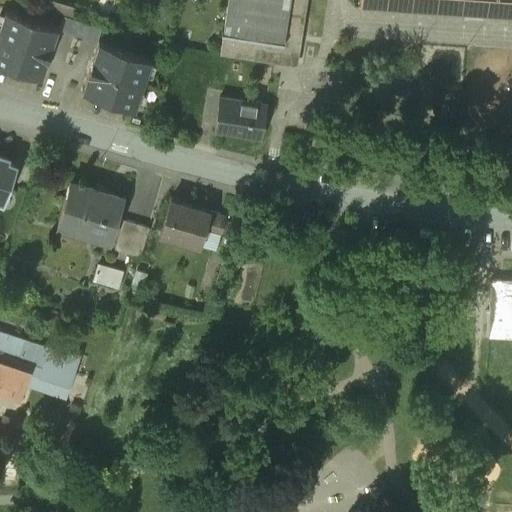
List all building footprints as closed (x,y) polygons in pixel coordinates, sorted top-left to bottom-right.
[(231,0),(228,29),(291,38),(296,0),(231,0)] [(59,27),(6,9),(0,27),(0,62),(42,77),(59,27)] [(102,28),(65,15),(61,28),(98,40),(102,28)] [(152,59),(100,41),(83,90),(136,108),(152,59)] [(268,103),(222,96),(216,129),(263,136),(268,103)] [(9,157),(0,153),(0,199),(4,201),(16,163),(8,160),(9,157)] [(124,197),(72,181),(61,217),(113,233),(124,197)] [(210,210),(172,200),(164,232),(202,242),(205,228),(210,210)] [(226,214),(210,210),(205,228),(221,232),(226,214)] [(150,225),(126,217),(117,247),(141,254),(150,225)] [(98,277),(122,284),(127,267),(102,260),(98,277)] [(511,279),(491,279),(489,337),(511,337),(511,279)] [(32,340),(0,329),(0,391),(20,398),(30,368),(15,363),(18,356),(25,359),(32,340)]
